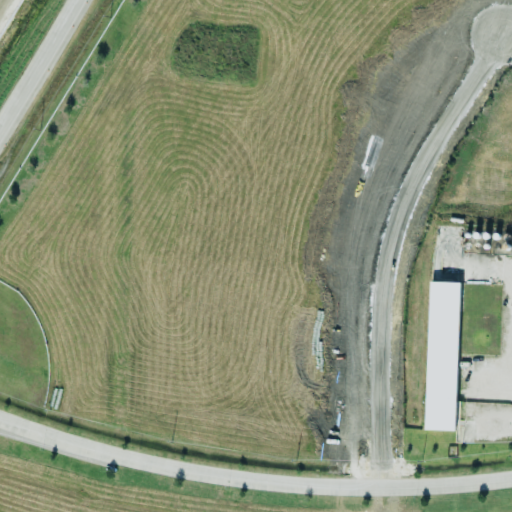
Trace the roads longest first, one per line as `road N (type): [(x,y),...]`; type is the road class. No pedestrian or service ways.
road 1 (tertiary): [(0,421),(97,452),(229,478),(370,487),(511,478)]
road 2 (residential): [(380,487),(378,302),(391,233),(428,148),(499,34)]
road 3 (trunk): [(0,133),(80,0)]
